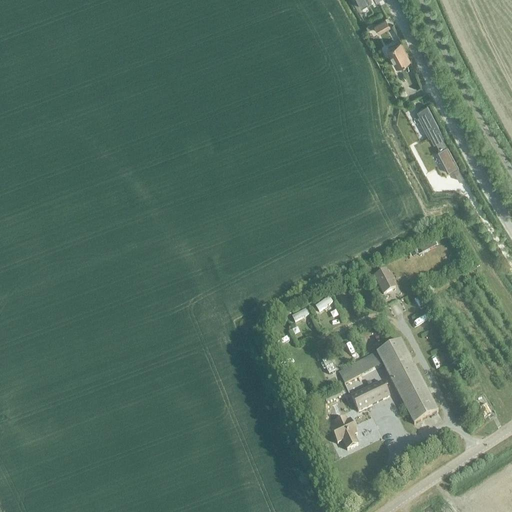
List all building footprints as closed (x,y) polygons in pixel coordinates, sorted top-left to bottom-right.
[(356,0),(360,8),(371,3),(369,0),(356,0)] [(374,26),(378,33),(389,27),(385,20),(374,26)] [(373,26),(366,30),(372,38),(378,35),(373,26)] [(396,68),(409,61),(399,43),(387,50),(396,68)] [(426,106),(416,112),(419,117),(417,117),(428,138),(430,138),(433,144),(435,143),(442,140),(443,139),(426,106)] [(442,140),(435,143),(439,151),(438,152),(449,173),(453,171),(458,169),(447,147),(442,140)] [(458,169),(453,171),(459,182),(464,180),(458,169)] [(426,245),(419,249),(422,254),(429,251),(426,245)] [(374,278),(370,280),(374,288),(378,286),(383,295),(395,289),(391,282),(393,281),(391,275),(388,277),(385,271),(374,277),(374,278)] [(314,315),(328,306),(325,301),(310,310),(314,315)] [(289,326),(305,319),(302,313),(287,320),(289,326)] [(287,333),(289,340),(295,338),(293,331),(287,333)] [(414,425),(438,413),(400,341),(376,354),(414,425)] [(329,357),(322,361),(329,374),(336,370),(329,357)] [(382,383),(351,398),(358,413),(390,398),(382,383)] [(316,398),(323,393),(317,384),(310,388),(316,398)] [(339,393),(324,400),(327,404),(341,397),(339,393)] [(485,405),(475,410),(481,420),(491,414),(485,405)] [(358,446),(353,437),(357,435),(350,421),(346,423),(345,419),(328,427),(337,445),(342,442),(347,451),(358,446)] [(399,422),(401,429),(407,427),(404,420),(399,422)]
